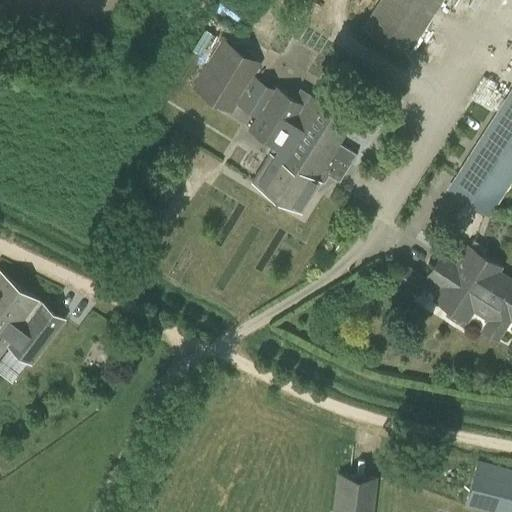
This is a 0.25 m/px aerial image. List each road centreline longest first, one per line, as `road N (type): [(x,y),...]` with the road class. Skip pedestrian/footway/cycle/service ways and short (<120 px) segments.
road 1 (track): [(0,246),(330,404),(511,442)]
road 2 (unclassified): [(100,511),(155,392),(212,345)]
